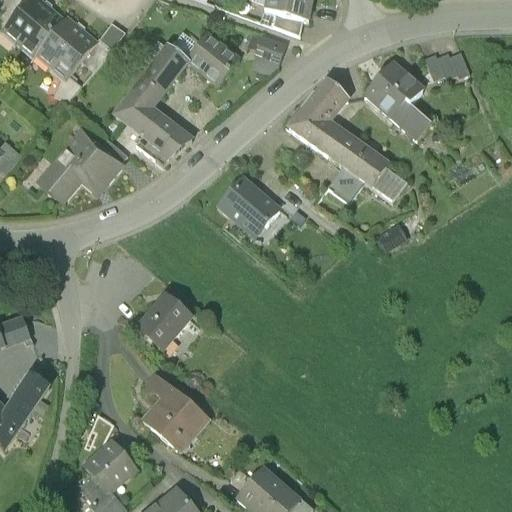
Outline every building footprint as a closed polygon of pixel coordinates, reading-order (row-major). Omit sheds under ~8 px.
[(0,30),(1,31),(21,8),(11,0),(5,0),(6,0),(0,7),(0,30)] [(249,0),(243,17),(266,25),(271,0),(269,0),(249,0)] [(305,7),(271,0),(266,25),(264,33),(275,37),(284,40),(303,44),(309,45),(315,9),(305,7)] [(306,0),(305,7),(315,9),(318,0),(306,0)] [(33,18),(21,8),(1,31),(0,32),(0,52),(2,54),(33,18)] [(195,9),(191,18),(206,24),(210,15),(195,9)] [(33,18),(2,54),(33,80),(35,77),(66,41),(35,15),(33,18)] [(260,44),(273,49),(275,37),(264,33),(260,44)] [(300,59),(303,44),(284,40),(275,37),(273,49),(300,59)] [(68,39),(66,41),(35,77),(62,99),(66,103),(70,97),(82,84),(98,64),(68,39)] [(112,45),(100,61),(112,72),(125,54),(112,45)] [(188,83),(220,108),(239,83),(206,57),(197,69),(187,82),(188,83)] [(279,89),(287,67),(266,59),(258,81),(279,89)] [(184,60),(174,73),(187,82),(197,69),(184,60)] [(98,64),(82,84),(94,94),(113,72),(112,72),(100,61),(98,64)] [(154,90),(168,71),(159,64),(145,83),(154,90)] [(151,132),(188,83),(187,82),(174,73),(170,69),(168,71),(154,90),(132,118),(151,132)] [(460,74),(449,79),(457,97),(458,101),(469,96),(460,74)] [(457,97),(449,79),(447,75),(436,80),(444,98),(446,102),(457,97)] [(444,98),(436,80),(435,76),(424,81),(433,103),(444,98)] [(366,118),(416,163),(431,147),(410,128),(423,113),(392,87),(366,118)] [(66,103),(62,99),(54,117),(70,123),(83,108),(70,97),(66,103)] [(364,205),(371,211),(384,192),(385,191),(326,148),(348,120),(328,104),(305,133),(300,130),(285,149),(342,190),(364,205)] [(151,132),(132,118),(117,138),(144,159),(156,168),(156,167),(163,173),(160,177),(169,184),(192,164),(151,132)] [(169,184),(160,177),(163,173),(156,167),(156,168),(144,159),(137,168),(163,189),(164,189),(169,184)] [(79,160),(40,207),(59,223),(67,222),(83,204),(94,213),(105,200),(110,204),(122,189),(121,188),(100,171),(88,161),(85,165),(79,160)] [(108,162),(100,171),(121,188),(128,180),(108,162)] [(0,193),(7,199),(22,180),(6,166),(0,172),(0,193)] [(349,227),(364,205),(342,190),(327,211),(349,227)] [(384,192),(371,211),(392,226),(406,208),(384,192)] [(231,216),(219,229),(254,260),(265,248),(267,250),(280,235),(244,204),(233,218),(231,216)] [(398,251),(377,263),(384,275),(405,263),(398,251)] [(167,323),(138,357),(162,378),(191,344),(167,323)] [(24,345),(0,353),(0,355),(6,372),(25,365),(31,362),(24,345)] [(35,370),(31,362),(25,365),(27,371),(32,369),(33,371),(35,370)] [(7,440),(0,431),(0,475),(5,480),(50,413),(31,402),(7,440)] [(210,449),(158,404),(148,415),(164,429),(144,451),(181,482),(210,449)] [(116,455),(98,442),(84,469),(99,475),(116,455)] [(122,511),(137,500),(116,475),(89,497),(94,503),(90,511),(122,511)] [(255,511),(264,503),(253,493),(245,503),(255,511)] [(255,511),(275,511),(264,502),(264,503),(255,511)]
